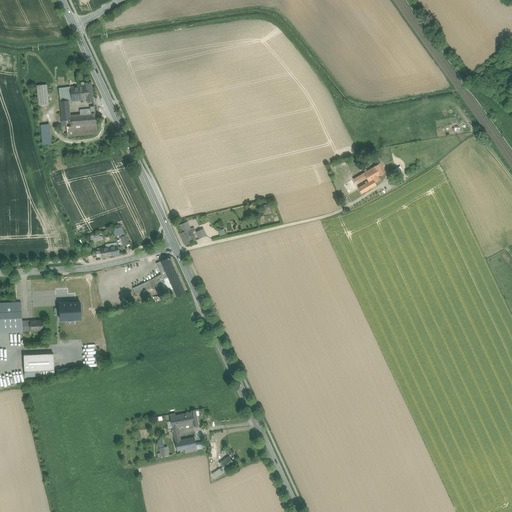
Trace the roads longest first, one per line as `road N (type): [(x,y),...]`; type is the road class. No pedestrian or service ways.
road 1 (primary): [(174,245),(297,511)]
road 2 (primary): [(75,27),(174,245)]
road 3 (tertiary): [(0,273),(86,268),(174,245)]
